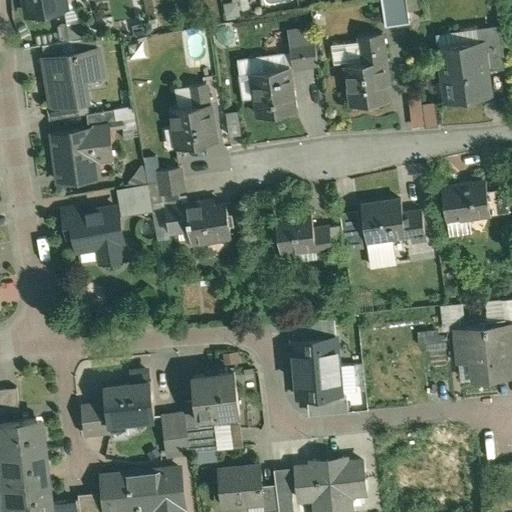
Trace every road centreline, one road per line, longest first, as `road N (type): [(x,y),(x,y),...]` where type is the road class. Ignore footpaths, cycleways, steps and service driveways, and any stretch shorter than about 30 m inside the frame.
road 1 (residential): [(46,346),(261,337),(274,428),(511,404)]
road 2 (residential): [(0,78),(46,346)]
road 3 (residential): [(511,131),(258,165)]
road 4 (residential): [(46,346),(62,359),(74,474)]
